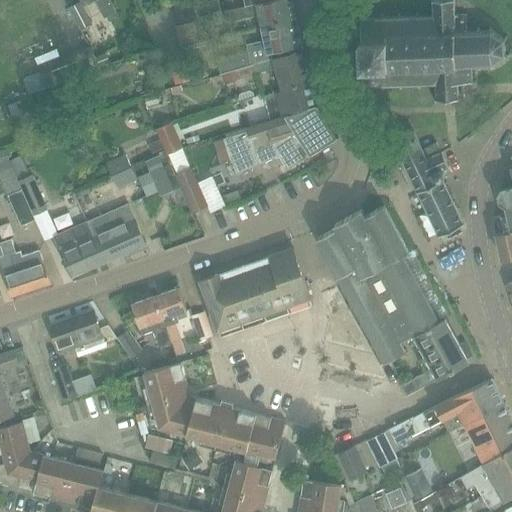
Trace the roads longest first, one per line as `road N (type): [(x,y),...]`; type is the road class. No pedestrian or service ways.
road 1 (residential): [(0,322),(294,219),(341,195),(357,172),(357,154),(306,0)]
road 2 (residential): [(387,412),(366,361),(331,329),(278,343),(265,360),(269,376),(324,403),(371,412)]
road 3 (tertiary): [(508,351),(480,264),(477,206),(487,159),(511,127)]
road 4 (residential): [(387,412),(508,351)]
